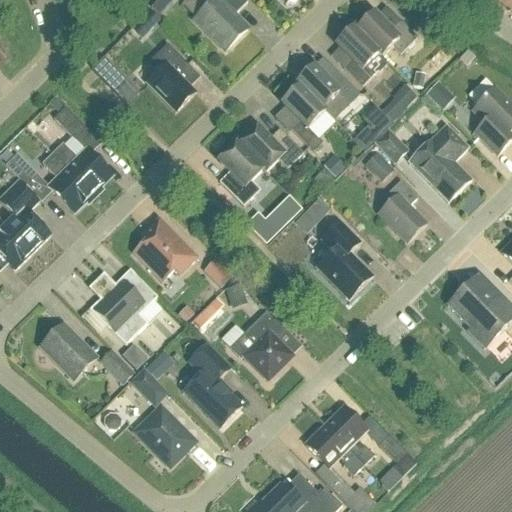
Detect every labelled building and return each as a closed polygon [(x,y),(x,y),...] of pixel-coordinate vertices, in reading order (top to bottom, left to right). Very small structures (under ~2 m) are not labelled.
[(187,0),(180,9),(191,19),(207,0),(187,0)] [(225,56),(247,34),(234,21),(247,7),(240,0),(219,0),(195,24),(225,56)] [(295,0),(258,0),(266,8),(274,0),(276,0),(286,10),(288,7),(291,9),(294,9),(297,6),(297,3),(295,0)] [(149,16),(139,25),(149,34),(158,25),(149,16)] [(378,59),(381,62),(392,51),(400,60),(417,43),(400,26),(390,36),(373,19),(357,35),(356,36),(379,58),(378,59)] [(356,36),(357,35),(354,32),(336,50),(353,67),(345,75),(362,92),(387,67),(381,62),(378,59),(379,58),(356,36)] [(176,118),(196,98),(178,80),(188,70),(167,49),(147,69),(157,78),(146,88),(176,118)] [(443,54),(432,65),(440,74),(452,63),(443,54)] [(102,64),(92,74),(127,109),(137,99),(102,64)] [(322,114),(338,98),(348,108),(357,99),(340,82),(332,90),(314,72),(296,89),(299,92),(322,114)] [(497,161),(511,147),(507,142),(511,137),(511,111),(485,85),(469,101),(478,111),(473,117),(485,129),(474,139),(497,161)] [(438,88),(426,100),(443,115),(454,103),(438,88)] [(404,90),(392,101),(405,115),(417,104),(404,90)] [(325,117),(322,114),(299,92),(282,108),(300,127),(292,135),(313,157),(322,148),(308,134),(325,117)] [(373,112),(362,123),(379,140),(390,128),(373,112)] [(75,145),(86,134),(65,113),(54,124),(75,145)] [(263,175),(262,175),(265,178),(278,166),(287,175),(303,159),(285,139),(274,149),(258,132),(240,150),(239,151),(263,175)] [(448,209),(471,187),(453,168),(468,154),(446,132),(409,168),(448,209)] [(393,170),(407,156),(386,135),(372,149),(393,170)] [(239,151),(240,150),(237,147),(218,166),(234,183),(224,192),(243,212),(260,195),(251,186),(262,175),(263,175),(239,151)] [(52,159),(92,200),(112,181),(87,156),(78,165),(62,149),(52,159)] [(73,219),(92,200),(52,159),(42,169),(57,185),(48,194),(73,219)] [(377,159),(366,171),(381,186),(392,175),(377,159)] [(27,192),(38,181),(17,160),(6,171),(27,192)] [(331,163),(324,170),(335,181),(342,174),(331,163)] [(324,177),(316,185),(323,193),(331,185),(324,177)] [(406,250),(427,230),(409,212),(418,203),(401,186),(385,202),(391,208),(378,221),(406,250)] [(4,230),(32,259),(50,241),(27,218),(38,208),(18,187),(0,204),(0,207),(13,221),(4,230)] [(318,209),(308,218),(316,227),(326,218),(318,209)] [(258,220),(248,230),(266,248),(276,239),(258,220)] [(179,281),(197,263),(159,224),(147,236),(152,241),(134,259),(162,288),(174,276),(179,281)] [(348,306),(372,283),(349,259),(360,248),(340,227),(321,246),(333,257),(316,274),(348,306)] [(0,261),(14,276),(32,259),(4,230),(0,234),(0,261)] [(511,247),(501,258),(511,269),(511,282),(508,286),(511,289),(511,247)] [(219,293),(232,281),(215,264),(202,276),(219,293)] [(157,303),(130,275),(120,285),(122,287),(117,293),(103,280),(90,293),(100,304),(90,314),(125,350),(147,329),(138,321),(157,303)] [(484,354),(511,326),(511,311),(480,279),(447,311),(470,334),(467,337),(484,354)] [(240,290),(226,295),(231,309),(245,304),(240,290)] [(216,305),(192,328),(198,334),(222,311),(216,305)] [(186,312),(178,320),(185,327),(193,319),(186,312)] [(268,387),(292,362),(276,345),(285,336),(267,317),(243,340),(244,341),(233,351),(232,356),(238,362),(243,362),(268,387)] [(73,386),(96,363),(63,330),(40,353),(73,386)] [(233,332),(218,343),(224,351),(239,340),(233,332)] [(219,435),(242,412),(230,400),(232,398),(219,385),(230,374),(206,350),(188,368),(200,380),(183,398),(219,435)] [(122,391),(134,379),(110,355),(98,367),(122,391)] [(152,368),(146,374),(156,385),(163,379),(152,368)] [(153,413),(167,399),(143,374),(128,388),(153,413)] [(324,432),(363,471),(374,461),(363,451),(359,455),(353,449),(367,436),(343,413),(324,432)] [(169,472),(194,448),(160,414),(135,438),(169,472)] [(353,482),(363,471),(324,432),(305,451),(328,474),(342,461),(347,467),(343,471),(353,482)] [(397,470),(407,460),(388,441),(378,451),(397,470)] [(318,500),(298,480),(284,494),(279,490),(261,508),(254,501),(242,511),(341,511),(324,494),(318,500)] [(346,511),(352,511),(359,505),(341,486),(331,496),(346,511)]
